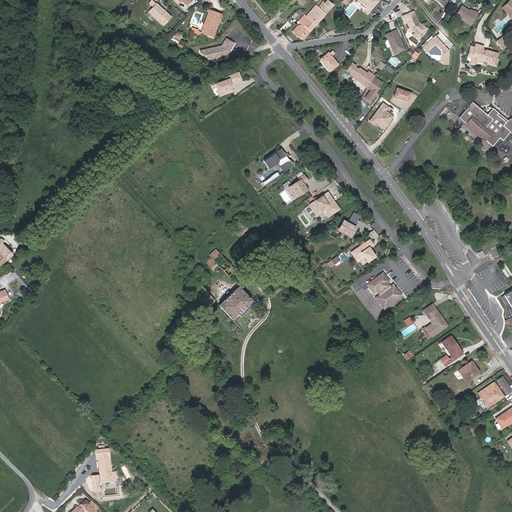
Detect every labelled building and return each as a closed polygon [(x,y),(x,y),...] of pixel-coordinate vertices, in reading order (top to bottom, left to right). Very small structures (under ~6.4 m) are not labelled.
[(163,25),(170,17),(151,0),(149,3),(153,6),(148,12),(163,25)] [(320,6),(327,12),(333,5),(328,0),(326,0),(324,3),(323,2),(320,6)] [(365,5),(358,0),(357,0),(355,2),(362,8),(365,5)] [(368,13),(378,1),(377,0),(358,0),(365,5),(362,8),(368,13)] [(511,0),(509,0),(502,7),(509,14),(509,16),(511,19),(511,0)] [(316,25),(326,13),(316,5),(306,16),(316,25)] [(455,15),(470,25),(478,13),(474,11),(473,12),(470,9),(469,11),(461,6),(455,15)] [(213,36),(221,14),(209,10),(204,24),(209,25),(206,34),(213,36)] [(427,29),(418,22),(413,11),(401,16),(404,23),(407,22),(409,28),(415,32),(421,37),(427,29)] [(303,39),(316,25),(306,16),(305,14),(298,21),(303,25),(298,25),(293,31),(303,39)] [(206,34),(209,25),(204,24),(201,32),(206,34)] [(404,49),(396,30),(385,34),(394,53),(404,49)] [(177,42),(181,35),(177,33),(176,34),(174,34),(171,39),(177,42)] [(435,36),(422,47),(426,51),(430,55),(431,54),(440,55),(439,58),(443,58),(442,64),(447,64),(448,56),(446,55),(446,53),(448,53),(448,51),(441,42),(439,44),(438,43),(440,41),(435,36)] [(226,44),(200,50),(201,53),(211,59),(219,57),(219,56),(225,55),(225,54),(228,54),(238,46),(233,39),(226,44)] [(508,45),(506,42),(503,44),(499,39),(496,41),(502,50),(508,45)] [(496,58),(497,53),(486,50),(485,51),(482,50),(482,49),(483,46),(476,44),(475,47),(470,46),(467,56),(472,57),(477,59),(477,61),(482,63),(483,61),(487,62),(486,63),(495,66),(497,59),(496,58)] [(338,64),(328,52),(320,59),(329,71),(338,64)] [(351,62),(346,70),(350,73),(349,74),(353,76),(354,75),(364,82),(362,84),(367,87),(367,86),(371,81),(370,80),(373,75),(368,71),(367,73),(359,67),(358,68),(355,66),(356,65),(351,62)] [(241,78),(238,72),(231,75),(234,81),(241,78)] [(219,86),(216,88),(219,96),(233,90),(231,85),(230,85),(229,83),(230,82),(234,81),(231,75),(227,76),(228,78),(226,79),(217,83),(219,86)] [(364,82),(354,75),(353,76),(352,77),(362,84),(364,82)] [(371,81),(367,86),(371,89),(365,97),(370,101),(376,93),(375,92),(383,82),(374,76),(371,81)] [(407,102),(411,93),(396,88),(394,96),(398,98),(398,99),(407,102)] [(383,101),(369,121),(390,122),(394,117),(394,115),(387,110),(390,106),(383,101)] [(472,102),(459,118),(465,123),(471,115),(491,132),(485,140),(492,146),(492,145),(499,137),(503,140),(510,132),(511,133),(511,117),(507,120),(506,122),(496,114),(498,112),(492,108),(487,114),(472,102)] [(507,120),(498,112),(496,114),(506,122),(507,120)] [(491,132),(471,115),(465,123),(485,140),(491,132)] [(279,149),(263,160),(268,167),(273,164),(272,162),(277,158),(285,171),(292,166),(285,155),(284,156),(279,149)] [(307,180),(303,175),(298,178),(299,179),(289,187),(292,192),(294,191),(298,195),(308,188),(304,183),(307,180)] [(262,182),(264,185),(272,180),(270,177),(262,182)] [(339,208),(327,192),(309,205),(317,216),(323,211),(327,217),(339,208)] [(247,225),(238,216),(233,221),(235,223),(242,230),(247,225)] [(338,228),(351,236),(355,228),(351,226),(352,224),(343,219),(338,228)] [(242,230),(235,223),(230,227),(234,230),(237,234),(242,230)] [(337,230),(350,237),(351,236),(338,228),(337,230)] [(241,240),(252,233),(250,231),(239,238),(241,240)] [(13,254),(2,242),(3,241),(2,239),(0,238),(0,254),(5,260),(13,254)] [(369,247),(365,242),(351,252),(356,259),(362,255),(367,261),(375,256),(371,250),(369,247)] [(241,276),(225,260),(220,266),(214,260),(220,254),(215,249),(209,255),(211,258),(206,263),(212,270),(217,264),(235,282),(241,276)] [(362,255),(356,259),(358,262),(359,262),(362,265),(367,261),(362,255)] [(330,266),(340,260),(338,256),(328,262),(330,266)] [(383,272),(367,284),(374,293),(376,291),(379,294),(375,297),(384,308),(401,294),(396,288),(393,290),(390,286),(387,282),(389,281),(383,272)] [(215,300),(198,282),(203,278),(199,273),(187,284),(207,307),(215,300)] [(245,306),(251,300),(238,286),(218,305),(231,319),(237,313),(245,306)] [(0,302),(0,303),(9,299),(5,289),(0,291),(0,302)] [(511,308),(511,289),(503,295),(504,295),(500,297),(505,306),(505,316),(506,319),(511,315),(511,312),(510,309),(511,308),(511,309),(511,308)] [(428,313),(435,309),(432,304),(425,309),(428,313)] [(239,315),(247,308),(245,306),(237,313),(239,315)] [(428,338),(445,327),(439,319),(441,317),(435,309),(428,313),(425,309),(423,310),(432,323),(426,327),(425,327),(422,329),(428,338)] [(409,316),(404,320),(407,325),(412,322),(409,316)] [(461,351),(450,336),(441,342),(451,357),(461,351)] [(406,360),(412,356),(409,351),(403,355),(406,360)] [(453,360),(463,353),(461,351),(451,357),(453,360)] [(466,382),(479,372),(472,362),(463,368),(462,367),(457,370),(466,382)] [(506,382),(502,376),(497,380),(501,386),(506,382)] [(503,396),(494,382),(478,393),(488,407),(503,396)] [(511,390),(506,382),(501,386),(506,394),(511,390)] [(475,403),(468,393),(463,396),(470,406),(475,403)] [(502,428),(511,421),(511,407),(495,419),(502,428)] [(115,480),(114,472),(110,472),(109,457),(98,458),(100,482),(111,481),(115,480)] [(83,511),(82,511),(84,509),(86,511),(94,511),(96,511),(88,503),(85,500),(80,505),(81,506),(79,508),(78,507),(77,506),(70,511),(83,511)] [(98,508),(91,501),(88,503),(96,511),(98,508)]
